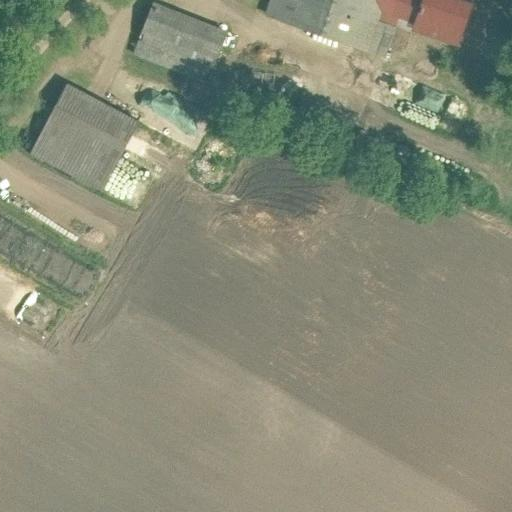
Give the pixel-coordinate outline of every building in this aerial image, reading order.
[(272,0),(266,19),(384,58),(394,28),(460,50),(475,6),(458,0),(272,0)] [(227,34),(153,6),(134,58),(207,86),(227,34)] [(277,97),(282,68),(225,58),(220,87),(277,97)] [(140,123),(67,86),(29,158),(102,196),(140,123)] [(438,127),(452,135),(465,110),(452,103),(438,127)]
